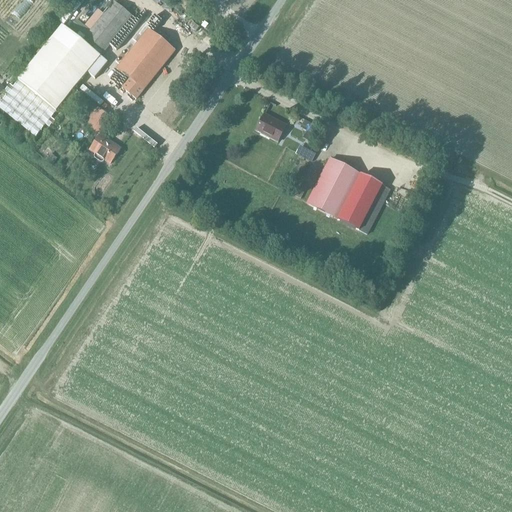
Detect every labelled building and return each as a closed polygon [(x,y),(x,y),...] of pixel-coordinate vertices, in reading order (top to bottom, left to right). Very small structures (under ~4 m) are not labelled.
[(104,53),(132,18),(114,3),(86,38),(104,53)] [(62,27),(18,82),(56,113),(100,58),(62,27)] [(161,38),(173,45),(179,34),(168,27),(161,38)] [(135,101),(175,52),(148,31),(117,70),(129,79),(121,89),(135,101)] [(84,80),(80,85),(97,98),(100,93),(84,80)] [(0,110),(35,139),(56,113),(18,82),(0,103),(0,110)] [(277,143),(286,127),(264,116),(256,132),(277,143)] [(140,129),(137,134),(156,147),(159,142),(140,129)] [(96,136),(96,135),(90,144),(91,144),(93,146),(90,151),(93,154),(92,156),(92,158),(98,162),(101,162),(102,160),(110,165),(120,150),(100,136),(98,139),(95,137),(96,136)] [(317,158),(321,151),(307,144),(303,151),(317,158)] [(329,160),(307,205),(340,222),(363,178),(329,160)] [(395,182),(408,192),(416,182),(402,172),(395,182)] [(340,222),(369,237),(391,192),(363,178),(340,222)] [(308,185),(300,181),(294,193),(302,197),(308,185)]
